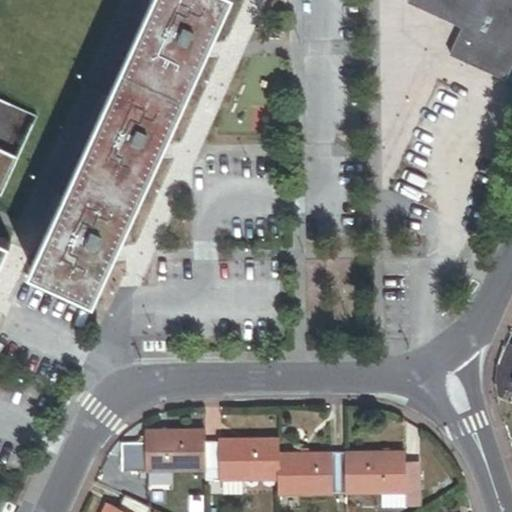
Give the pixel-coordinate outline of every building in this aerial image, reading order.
[(153,0),(31,269),(94,298),(229,0),(153,0)] [(511,67),(511,0),(408,0),(407,2),(451,22),(462,27),(449,55),(491,73),(506,80),(511,67)] [(451,22),(438,50),(449,55),(462,27),(451,22)] [(0,240),(0,264),(9,245),(0,240)] [(205,443),(205,429),(145,429),(145,442),(120,443),(121,472),(206,471),(205,443)] [(279,454),(279,439),(218,440),(218,443),(205,443),(206,471),(206,482),(279,481),(279,454)] [(405,452),(346,453),(346,494),(381,493),(405,493),(405,505),(420,505),(420,464),(405,464),(405,452)] [(346,494),(346,453),(279,454),(279,481),(279,494),(346,494)] [(405,493),(381,493),(381,505),(405,505),(405,493)] [(147,511),(150,507),(124,495),(118,508),(107,503),(103,511),(147,511)]
